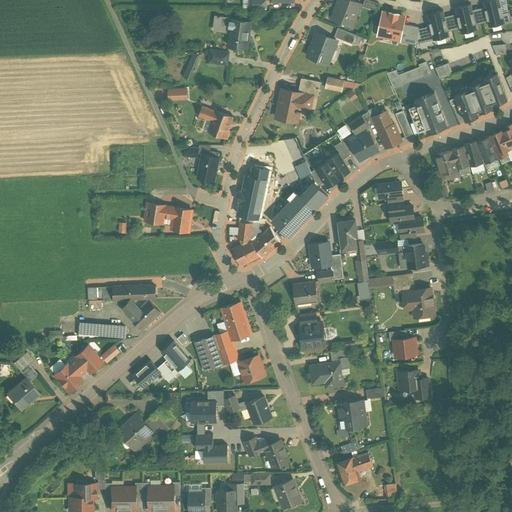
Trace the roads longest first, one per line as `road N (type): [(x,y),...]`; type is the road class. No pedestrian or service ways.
road 1 (residential): [(312,0),(222,197),(219,248),(232,282)]
road 2 (residential): [(232,282),(172,319),(0,468)]
road 3 (residential): [(248,274),(335,511)]
road 4 (track): [(221,203),(195,197),(187,185),(106,0)]
road 5 (residential): [(404,155),(354,186),(287,252),(248,274)]
road 6 (residential): [(404,155),(436,202),(511,194)]
